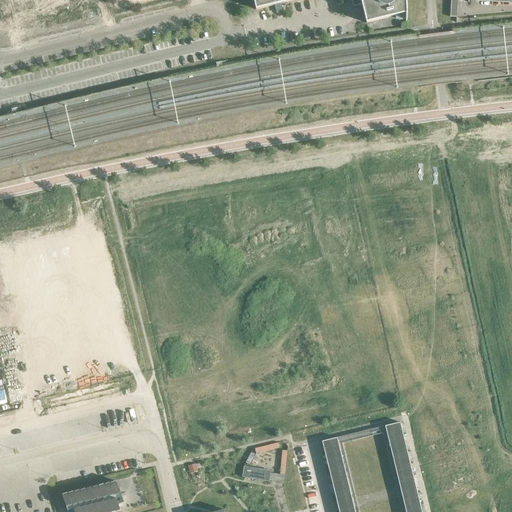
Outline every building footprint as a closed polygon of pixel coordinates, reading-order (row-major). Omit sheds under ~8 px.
[(253,0),(256,10),(295,0),(253,0)] [(360,0),(366,23),(404,14),(406,21),(407,21),(407,11),(407,8),(407,5),(406,3),(406,0),(360,0)] [(511,0),(450,0),(450,17),(456,17),(456,22),(457,22),(457,0),(468,0),(468,2),(469,2),(468,0),(482,0),(511,1),(511,0)] [(421,511),(400,422),(385,426),(382,427),(402,511),(421,511)] [(358,511),(340,437),(322,441),(339,511),(358,511)] [(278,442),(255,448),(256,453),(280,447),(278,442)] [(251,451),(246,462),(250,465),(256,454),(251,451)] [(196,463),(188,465),(190,474),(198,472),(197,469),(197,468),(197,467),(196,464),(196,463)] [(244,478),(269,482),(271,471),(244,466),(242,477),(244,478)] [(119,488),(123,487),(122,484),(118,486),(116,480),(113,473),(113,472),(112,470),(107,472),(108,475),(111,484),(107,475),(106,472),(101,474),(102,477),(105,485),(101,476),(99,473),(95,475),(96,478),(99,487),(95,477),(93,475),(89,476),(90,480),(93,488),(89,479),(87,476),(83,478),(83,481),(87,490),(83,480),(81,478),(77,479),(77,483),(81,491),(77,482),(75,479),(71,481),(71,484),(75,493),(74,493),(71,483),(69,481),(65,482),(65,486),(69,494),(68,494),(65,485),(63,482),(59,484),(59,487),(63,498),(60,499),(60,501),(64,500),(66,506),(72,503),(74,508),(76,510),(80,509),(79,506),(76,497),(80,506),(82,509),(86,507),(85,504),(82,496),(86,505),(88,507),(92,506),(92,503),(88,494),(92,503),(94,506),(98,504),(98,501),(94,493),(95,493),(98,502),(100,504),(104,503),(104,500),(100,491),(101,491),(104,500),(106,503),(110,501),(110,498),(106,490),(107,490),(110,499),(112,501),(116,500),(116,497),(115,494),(120,492),(119,488)]
